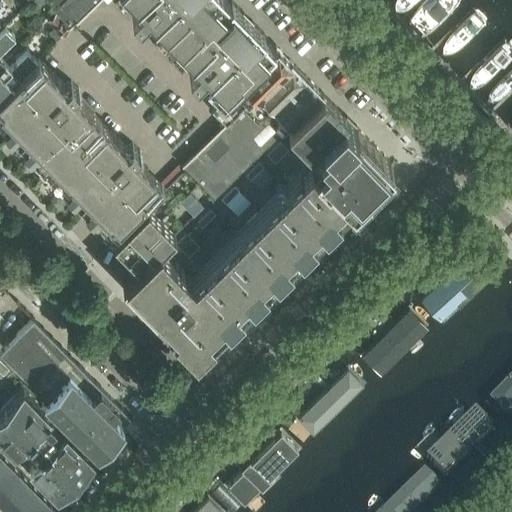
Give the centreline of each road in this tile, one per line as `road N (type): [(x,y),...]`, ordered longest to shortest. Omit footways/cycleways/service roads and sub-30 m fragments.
road 1 (residential): [(453,164),(210,401)]
road 2 (residential): [(210,401),(0,188)]
road 3 (residential): [(0,252),(178,433)]
road 4 (unclassified): [(453,164),(292,0)]
